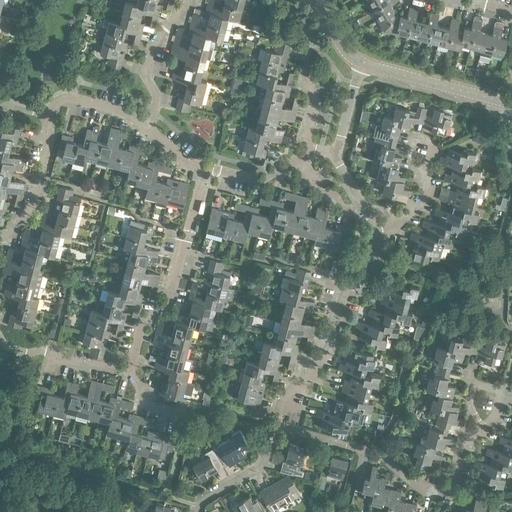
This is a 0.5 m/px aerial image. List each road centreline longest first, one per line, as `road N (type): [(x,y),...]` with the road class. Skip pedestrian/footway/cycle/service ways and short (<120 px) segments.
road 1 (residential): [(274,425),(381,456),(445,494),(478,423)]
road 2 (residential): [(274,425),(322,355),(382,220)]
road 3 (residential): [(132,365),(140,328),(185,243),(204,168)]
road 4 (tertiary): [(511,102),(360,63)]
road 5 (residential): [(132,365),(118,370),(17,350),(0,332)]
road 6 (residential): [(148,123),(159,101),(145,71),(162,30),(188,0)]
road 7 (residential): [(0,240),(36,186),(50,115)]
road 8 (residential): [(191,511),(263,458),(274,425)]
